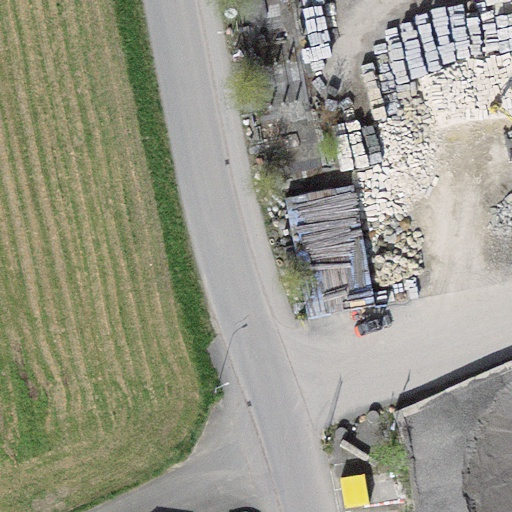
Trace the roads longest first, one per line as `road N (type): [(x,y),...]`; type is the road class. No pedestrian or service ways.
road 1 (unclassified): [(182,0),(287,511)]
road 2 (unknown): [(274,448),(511,346)]
